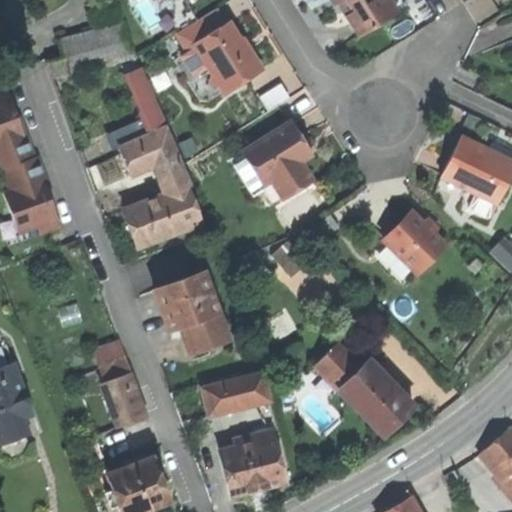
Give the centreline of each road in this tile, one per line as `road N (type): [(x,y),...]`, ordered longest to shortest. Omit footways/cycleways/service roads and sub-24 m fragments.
road 1 (residential): [(201,511),(48,113)]
road 2 (secondary): [(329,511),(442,446),(511,386)]
road 3 (residential): [(273,0),(337,97),(374,119)]
